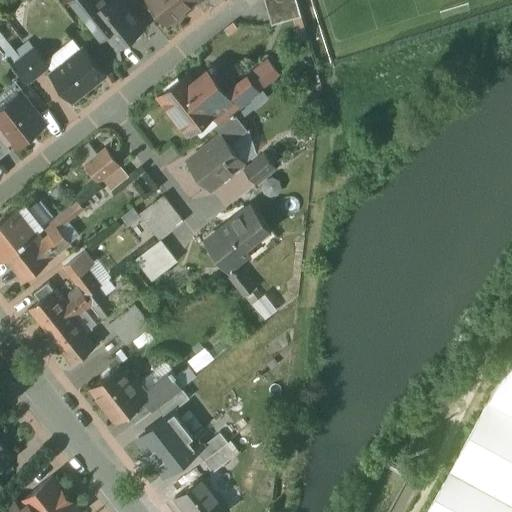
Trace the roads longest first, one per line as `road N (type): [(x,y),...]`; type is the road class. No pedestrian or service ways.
road 1 (residential): [(0,342),(136,511)]
road 2 (residential): [(246,1),(106,104)]
road 3 (residential): [(196,216),(106,104)]
road 4 (residential): [(106,104),(0,188)]
